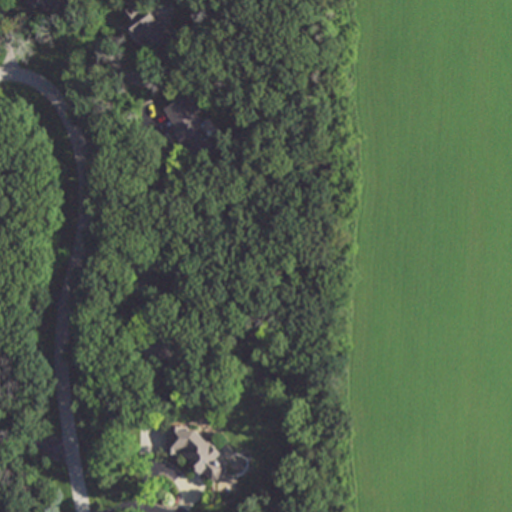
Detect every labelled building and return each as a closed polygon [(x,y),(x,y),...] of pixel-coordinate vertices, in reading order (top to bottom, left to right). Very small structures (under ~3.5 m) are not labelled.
[(27,0),(26,4),(63,14),(66,0),(27,0)] [(122,11),(151,53),(172,39),(144,0),(133,0),(128,4),(129,6),(122,11)] [(164,107),(191,161),(216,148),(189,95),(164,107)] [(194,273),(185,255),(168,263),(177,281),(194,273)] [(182,336),(146,336),(146,361),(182,361),(182,336)] [(167,454),(193,454),(193,477),(225,477),(225,462),(220,462),(220,445),(201,445),(200,426),(167,426),(167,454)]
